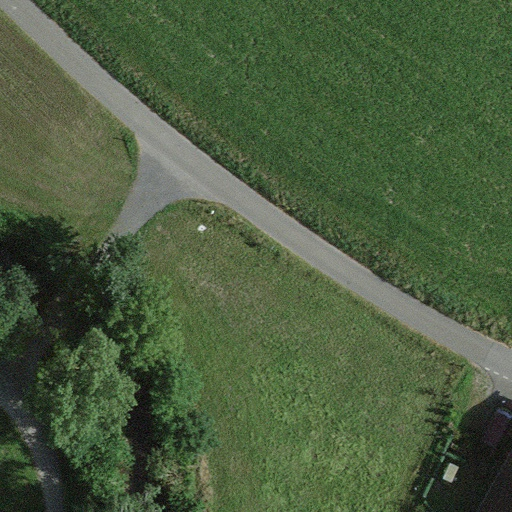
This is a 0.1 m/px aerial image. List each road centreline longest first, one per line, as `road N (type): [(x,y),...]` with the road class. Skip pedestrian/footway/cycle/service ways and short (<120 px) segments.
road 1 (unclassified): [(13,0),(182,160),(353,278),(511,363)]
road 2 (track): [(9,396),(182,160)]
road 3 (track): [(58,511),(40,433),(0,389)]
